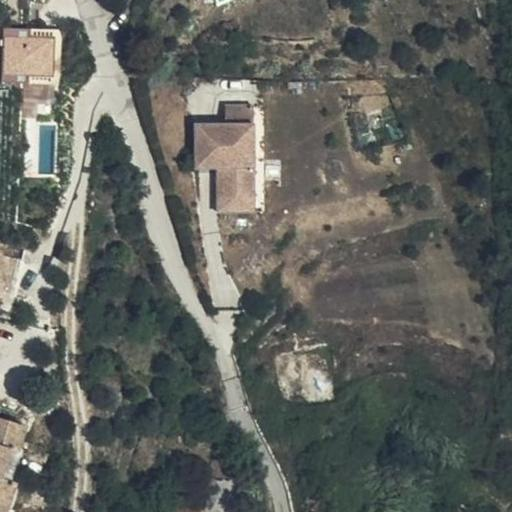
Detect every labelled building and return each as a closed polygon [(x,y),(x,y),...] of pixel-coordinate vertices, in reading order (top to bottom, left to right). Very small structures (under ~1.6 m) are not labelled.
[(5,78),(58,76),(56,26),(3,27),(5,78)] [(222,111),(222,130),(249,129),(250,200),(214,201),(215,217),(262,216),(260,111),(222,111)] [(222,130),(192,130),(193,173),(214,172),(214,201),(250,200),(249,129),(222,130)] [(190,417),(190,425),(209,425),(209,417),(190,417)] [(0,419),(0,511),(7,511),(16,484),(9,481),(25,428),(0,419)] [(209,425),(190,425),(189,442),(209,443),(209,425)] [(241,458),(238,453),(215,458),(210,477),(242,477),(241,458)]
